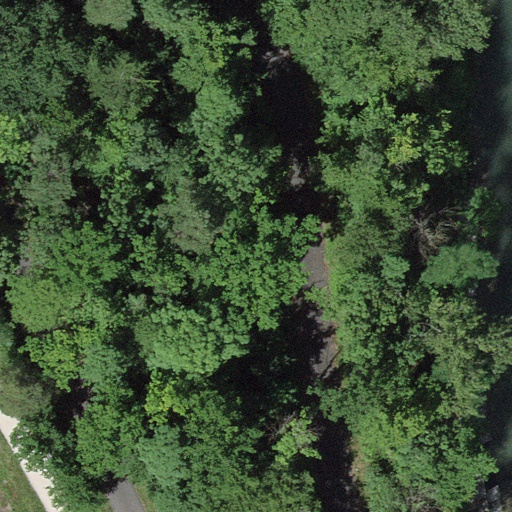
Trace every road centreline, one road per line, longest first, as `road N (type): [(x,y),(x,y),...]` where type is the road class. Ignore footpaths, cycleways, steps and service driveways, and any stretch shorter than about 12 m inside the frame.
road 1 (track): [(238,0),(258,17),(288,91),(339,511)]
road 2 (track): [(0,210),(129,511)]
